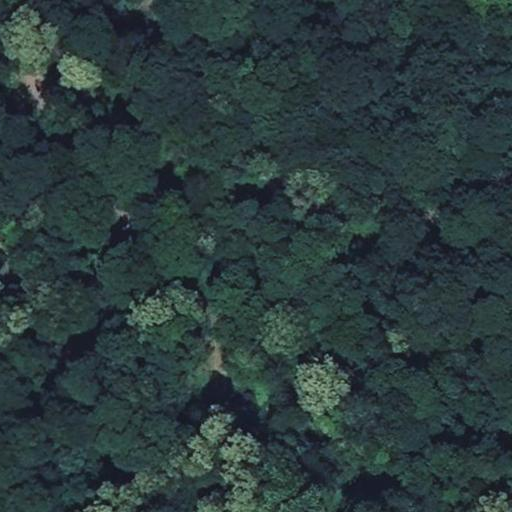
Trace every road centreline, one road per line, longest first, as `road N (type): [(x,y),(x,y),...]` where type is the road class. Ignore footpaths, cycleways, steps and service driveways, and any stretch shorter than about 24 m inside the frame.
road 1 (track): [(511,286),(418,211),(291,0)]
road 2 (track): [(511,171),(426,0)]
